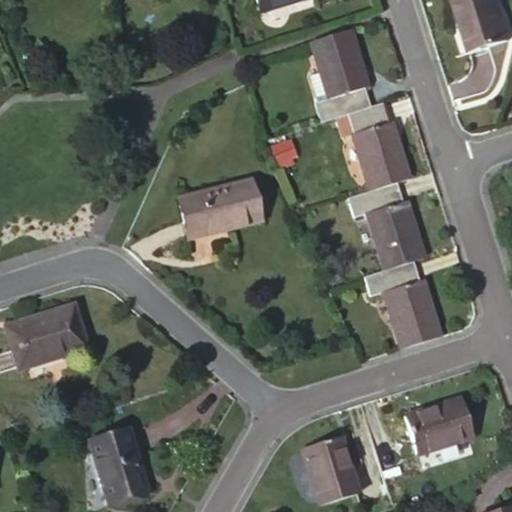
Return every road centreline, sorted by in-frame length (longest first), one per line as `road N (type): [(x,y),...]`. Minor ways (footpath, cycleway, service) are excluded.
road 1 (residential): [(279,408),(113,267),(78,266),(0,290)]
road 2 (residential): [(279,408),(509,338)]
road 3 (residential): [(509,338),(451,165)]
road 4 (residential): [(451,165),(399,0)]
